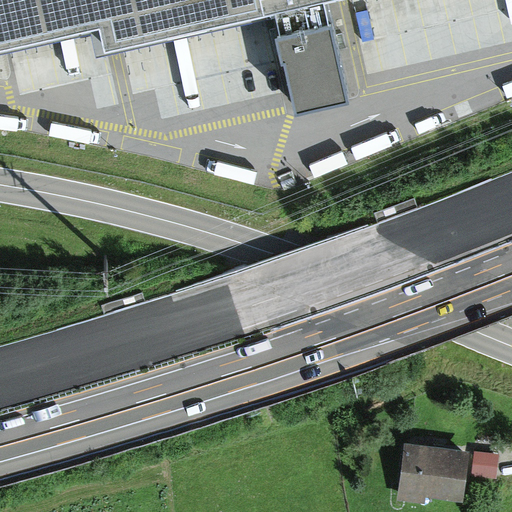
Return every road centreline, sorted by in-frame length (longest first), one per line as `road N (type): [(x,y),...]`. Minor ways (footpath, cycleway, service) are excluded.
road 1 (motorway): [(511,208),(282,295),(0,382)]
road 2 (motorway): [(0,442),(364,327),(511,271)]
road 3 (secondary): [(511,345),(218,235),(0,184)]
